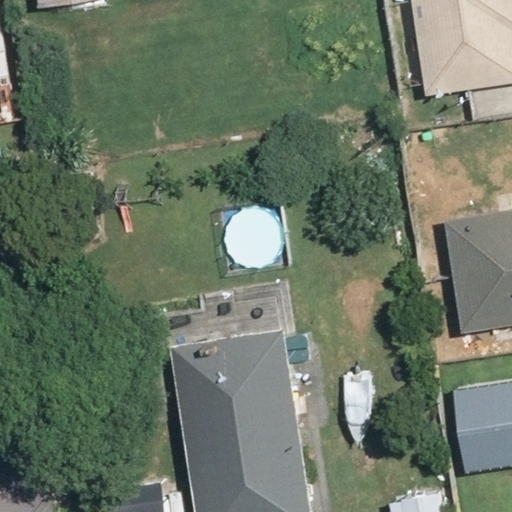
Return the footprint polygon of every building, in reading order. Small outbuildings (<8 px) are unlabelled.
[(511,0),(430,0),(445,90),(511,79),(511,0)] [(478,325),(511,320),(511,210),(463,218),(478,325)] [(17,263),(0,265),(0,311),(24,308),(17,263)] [(333,511),(306,325),(185,342),(210,511),(333,511)] [(511,382),(470,385),(476,470),(511,466),(511,382)] [(0,511),(67,511),(61,477),(0,487),(0,511)] [(186,511),(185,491),(117,498),(118,511),(186,511)]
